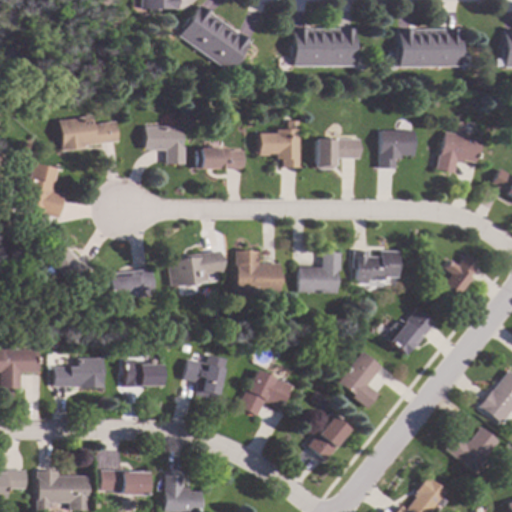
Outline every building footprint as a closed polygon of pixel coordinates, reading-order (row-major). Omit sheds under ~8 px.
[(173,0),(173,8),(157,8),(157,11),(144,11),(144,8),(136,8),(136,0),(173,0)] [(245,42),(236,55),(238,56),(230,66),(228,65),(223,72),(173,36),(178,29),(176,27),(183,17),(185,19),(194,6),(245,42)] [(348,65),(287,66),(287,29),(348,28),(348,65)] [(455,66),(393,67),(393,29),(454,29),(455,66)] [(511,66),(500,67),(500,59),(497,59),(497,46),(499,46),(499,30),(511,30),(511,66)] [(87,124),(109,121),(111,141),(79,145),(79,148),(56,151),(52,121),(86,116),(87,124)] [(177,146),(179,146),(179,164),(160,164),(160,150),(148,150),(148,149),(138,149),(139,126),(177,126),(177,146)] [(293,167),(276,167),(276,159),(271,159),(271,154),(264,154),(264,156),(253,156),(253,133),(271,133),(271,129),(293,129),(293,167)] [(409,155),(397,155),(397,158),(390,158),(390,168),(374,168),(374,130),(409,130),(409,155)] [(478,139),(472,163),(459,160),(458,163),(452,161),(449,173),(432,169),(440,131),(478,139)] [(354,140),(353,158),(333,157),(333,164),(328,167),(310,166),(311,138),(354,140)] [(220,151),(237,151),(238,169),(190,171),(189,149),(220,148),(220,151)] [(51,169),(47,191),(58,193),(52,218),(13,210),(19,178),(24,179),(27,163),(51,169)] [(511,177),(511,199),(487,185),(496,168),(511,177)] [(58,251),(62,247),(85,270),(67,287),(37,256),(50,243),(58,251)] [(217,271),(202,274),(203,280),(165,286),(161,262),(178,260),(177,256),(213,250),(217,271)] [(253,263),(275,263),(274,295),(230,294),(231,250),(254,251),(253,263)] [(364,250),(363,256),(375,257),(375,251),(394,251),(393,277),(380,276),(380,279),(363,279),(363,283),(350,283),(351,268),(348,268),(349,250),(364,250)] [(335,270),(332,270),(331,293),(292,292),(292,267),(317,267),(317,252),(335,252),(335,270)] [(473,266),(449,296),(436,285),(444,274),(437,268),(444,260),(451,266),(460,255),(473,266)] [(148,295),(103,299),(100,273),(145,269),(148,295)] [(431,324),(410,348),(407,346),(399,355),(383,341),(412,308),(431,324)] [(186,345),(184,352),(178,351),(179,344),(186,345)] [(33,372),(15,372),(15,388),(0,388),(0,349),(33,349),(33,372)] [(311,353),(308,360),(299,357),(302,349),(311,353)] [(376,366),(362,384),(373,393),(362,408),(347,397),(350,394),(334,381),(357,351),(376,366)] [(221,359),(212,400),(190,395),(193,382),(178,379),(182,359),(202,363),(203,355),(221,359)] [(98,388),(74,388),(74,386),(48,387),(48,366),(65,366),(65,368),(72,368),(72,358),(97,358),(98,388)] [(139,364),(156,364),(156,386),(119,387),(118,361),(138,360),(139,364)] [(287,385),(275,410),(259,402),(252,416),(233,407),(241,390),(242,391),(253,369),(287,385)] [(511,376),(511,410),(509,408),(496,423),(474,406),(486,390),(487,391),(504,370),(511,376)] [(320,398),(314,405),(306,399),(312,391),(320,398)] [(345,427),(320,461),(301,446),(319,423),(317,422),(325,412),(345,427)] [(494,441),(469,473),(440,449),(451,435),(462,444),(476,427),(494,441)] [(20,489),(0,489),(0,470),(20,470),(20,489)] [(52,476),(83,476),(83,510),(63,510),(63,503),(44,503),(44,511),(31,511),(31,471),(52,471),(52,476)] [(141,495),(115,495),(115,491),(95,490),(95,471),(142,471),(141,495)] [(178,476),(177,488),(183,488),(183,491),(195,492),(194,511),(158,511),(160,475),(178,476)] [(440,492),(424,511),(390,511),(396,506),(400,509),(410,497),(408,496),(423,478),(440,492)] [(511,511),(504,511),(502,504),(511,500),(511,511)]
